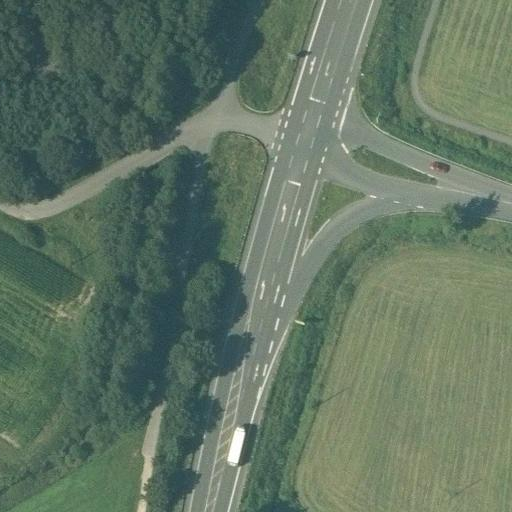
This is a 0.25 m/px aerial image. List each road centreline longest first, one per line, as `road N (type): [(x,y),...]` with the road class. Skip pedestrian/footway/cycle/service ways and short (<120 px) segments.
road 1 (unclassified): [(305,144),(208,119),(57,204),(34,210),(0,203)]
road 2 (primary): [(265,302),(375,207),(407,196),(472,195)]
road 3 (primary): [(265,302),(217,511)]
road 4 (tertiary): [(305,144),(472,195)]
road 5 (primary): [(305,144),(265,302)]
road 6 (primary): [(352,0),(305,144)]
